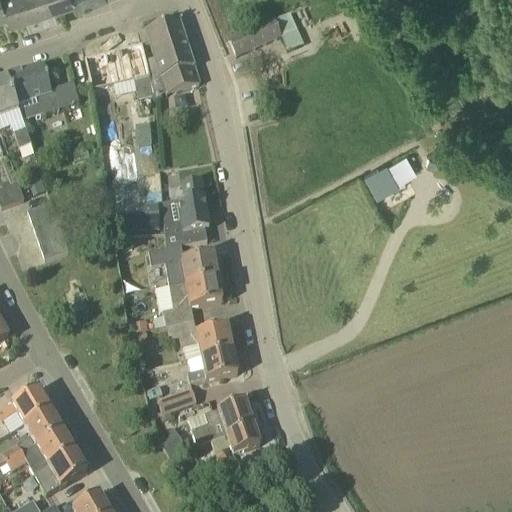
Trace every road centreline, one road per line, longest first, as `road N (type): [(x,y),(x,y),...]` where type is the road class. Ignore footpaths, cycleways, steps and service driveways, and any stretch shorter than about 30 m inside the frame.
road 1 (residential): [(309,479),(280,413),(256,323),(230,153),(184,0)]
road 2 (residential): [(138,511),(45,354)]
road 3 (residential): [(0,66),(161,0)]
